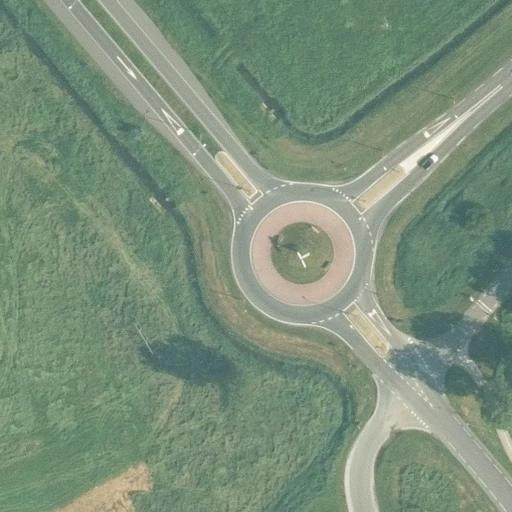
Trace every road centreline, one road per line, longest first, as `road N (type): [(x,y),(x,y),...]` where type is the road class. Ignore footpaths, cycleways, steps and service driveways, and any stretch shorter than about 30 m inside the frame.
road 1 (trunk): [(69,0),(250,219)]
road 2 (trunk): [(275,198),(108,0)]
road 3 (primary): [(250,219),(239,257),(252,294),(285,315),(324,313)]
road 4 (tertiary): [(511,503),(411,383)]
road 5 (unclassified): [(411,383),(511,274)]
road 6 (tertiary): [(364,511),(363,452),(411,383)]
